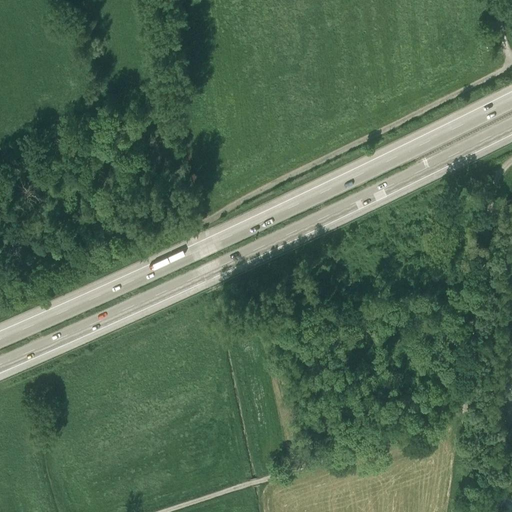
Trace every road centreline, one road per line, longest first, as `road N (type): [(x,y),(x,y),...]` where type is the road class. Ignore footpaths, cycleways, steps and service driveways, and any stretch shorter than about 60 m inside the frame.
road 1 (motorway): [(511,99),(0,340)]
road 2 (motorway): [(0,364),(511,125)]
road 3 (track): [(0,307),(205,222),(505,70)]
road 4 (track): [(161,511),(465,411)]
road 5 (track): [(465,411),(496,166),(511,158)]
